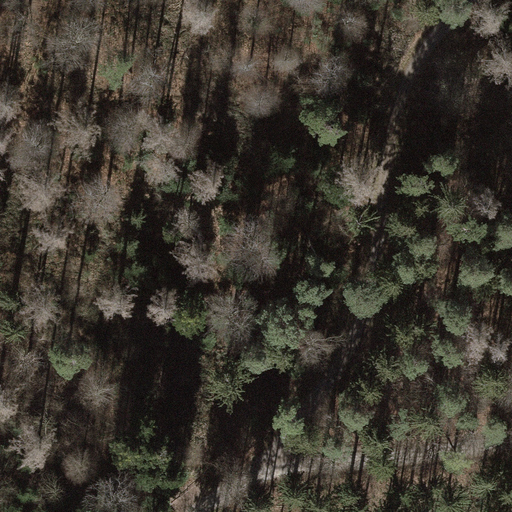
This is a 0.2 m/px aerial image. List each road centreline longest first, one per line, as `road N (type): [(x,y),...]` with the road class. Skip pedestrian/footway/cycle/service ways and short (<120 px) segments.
road 1 (track): [(245,477),(312,402),(359,328),(372,279),(387,127),(475,0)]
road 2 (track): [(245,477),(511,441)]
